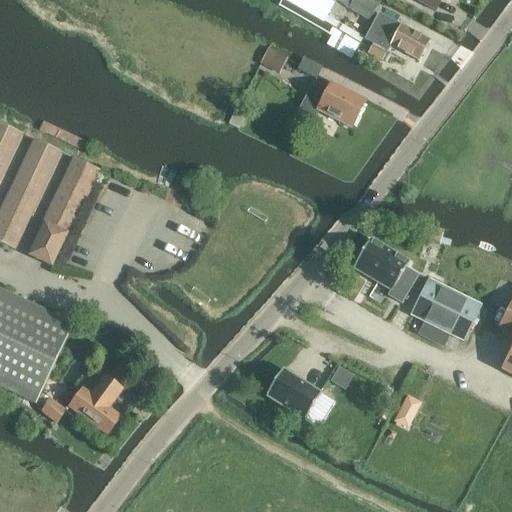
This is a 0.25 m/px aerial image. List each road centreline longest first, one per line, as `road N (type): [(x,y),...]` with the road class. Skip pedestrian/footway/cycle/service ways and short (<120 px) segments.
road 1 (tertiary): [(107,511),(511,29)]
road 2 (unknown): [(305,278),(344,309),(511,398)]
road 3 (unknown): [(201,403),(223,423),(390,511)]
